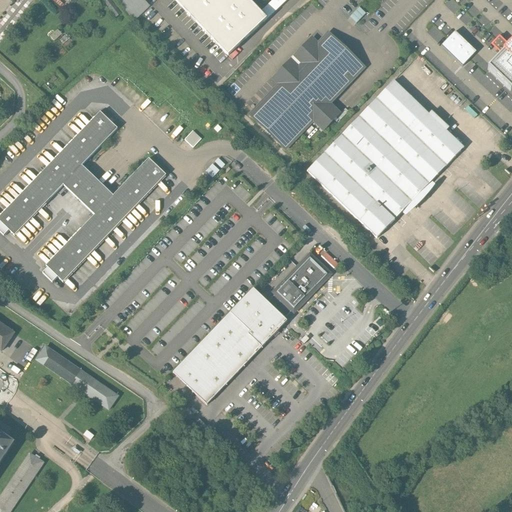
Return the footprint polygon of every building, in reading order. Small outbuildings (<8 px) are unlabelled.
[(120,14),(108,0),(101,0),(115,17),(120,14)] [(150,7),(142,0),(122,0),(118,4),(133,23),(150,7)] [(174,0),(228,56),(266,20),(260,13),(247,0),(174,0)] [(274,0),(260,13),(266,20),(287,0),(274,0)] [(57,30),(50,37),(54,42),(61,35),(57,30)] [(476,53),(455,32),(441,47),(462,67),(476,53)] [(331,37),(328,34),(318,45),(312,39),(274,79),(280,85),(250,116),(253,119),(285,150),(313,121),(323,130),(339,114),(329,104),(364,68),(363,68),(331,37)] [(65,35),(60,41),(63,45),(69,39),(65,35)] [(503,57),(487,73),(511,96),(511,46),(511,48),(499,37),(491,45),(503,57)] [(394,82),(307,172),(377,239),(464,149),(446,131),(448,129),(431,112),(429,115),(394,82)] [(52,283),(57,278),(63,283),(166,176),(149,160),(113,197),(82,167),(117,129),(100,113),(0,217),(0,233),(4,237),(9,231),(15,237),(63,186),(94,216),(46,267),(48,268),(42,274),(52,283)] [(193,132),(185,140),(193,149),(201,140),(193,132)] [(225,166),(218,159),(214,163),(221,169),(225,166)] [(212,165),(205,172),(212,179),(219,172),(212,165)] [(329,273),(309,254),(285,279),(288,282),(277,294),(278,294),(275,297),(275,296),(268,304),(284,320),(291,312),(290,312),(293,309),(294,309),(296,310),(297,309),(297,310),(299,308),(298,307),(299,306),(298,305),(309,294),(310,295),(314,291),(312,290),(316,287),(319,284),(319,285),(327,277),(325,276),(329,273)] [(253,290),(173,374),(207,406),(287,322),(284,320),(268,304),(253,290)] [(0,322),(0,348),(5,351),(17,334),(0,322)] [(44,350),(36,363),(109,409),(118,396),(44,350)] [(0,436),(0,475),(18,449),(0,436)] [(29,454),(0,496),(0,511),(11,511),(44,464),(29,454)]
